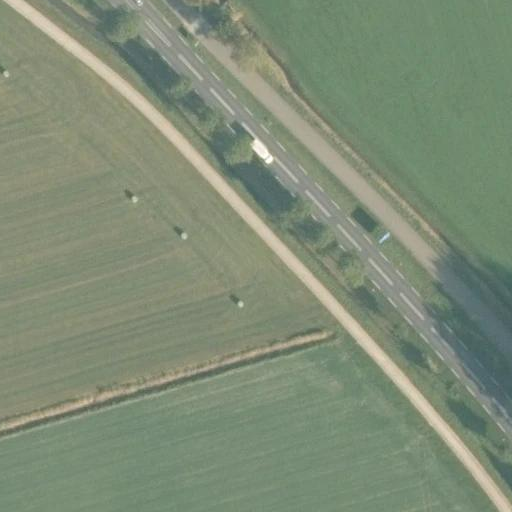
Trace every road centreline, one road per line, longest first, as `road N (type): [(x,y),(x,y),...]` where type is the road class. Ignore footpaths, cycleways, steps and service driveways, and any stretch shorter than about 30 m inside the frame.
road 1 (track): [(505,511),(355,331),(154,118),(9,0)]
road 2 (primary): [(511,429),(125,0)]
road 3 (unclassified): [(511,345),(176,0)]
